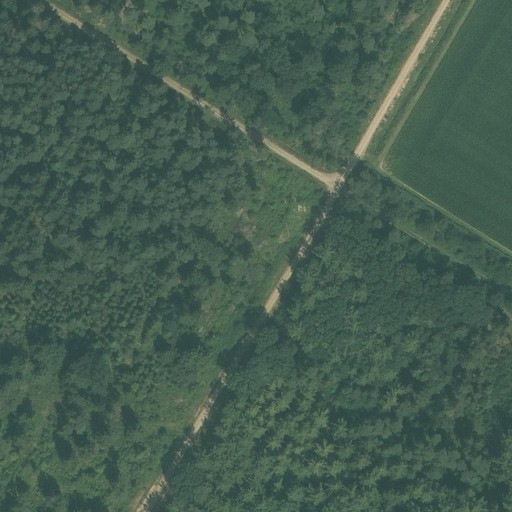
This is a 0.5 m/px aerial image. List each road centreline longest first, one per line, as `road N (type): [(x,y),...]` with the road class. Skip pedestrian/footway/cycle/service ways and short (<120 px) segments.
road 1 (track): [(44,0),(339,184),(147,511)]
road 2 (track): [(511,294),(339,184),(448,0)]
